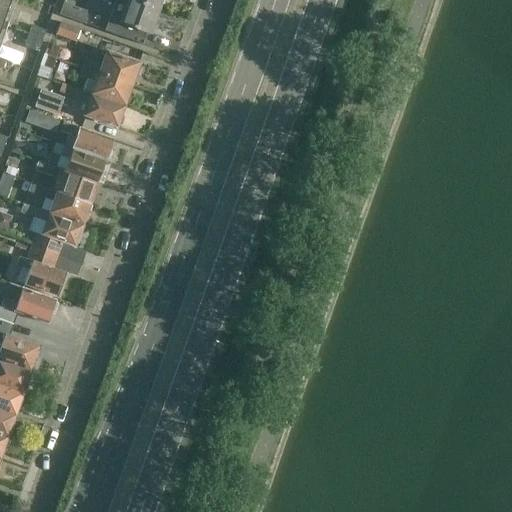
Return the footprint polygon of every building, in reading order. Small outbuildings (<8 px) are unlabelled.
[(0,0),(0,26),(9,0),(0,0)] [(150,33),(158,9),(134,0),(126,0),(119,21),(110,18),(105,31),(141,43),(145,32),(150,33)] [(134,0),(158,9),(161,0),(134,0)] [(84,23),(88,12),(62,3),(58,14),(84,23)] [(74,41),(79,28),(60,22),(56,34),(74,41)] [(37,51),(44,30),(30,25),(23,46),(37,51)] [(52,44),(48,55),(55,57),(59,46),(52,44)] [(85,58),(81,67),(131,83),(134,75),(138,73),(140,68),(138,63),(138,62),(106,50),(101,63),(85,58)] [(55,57),(48,55),(44,66),(51,69),(55,57)] [(61,82),(61,83),(90,93),(123,105),(123,103),(128,101),(130,96),(128,91),(131,83),(81,67),(79,75),(95,81),(91,93),(61,82)] [(90,93),(61,83),(58,91),(88,101),(83,115),(116,126),(116,124),(120,123),(122,116),(120,112),(123,105),(90,93)] [(56,114),(62,98),(40,89),(34,106),(56,114)] [(54,143),(54,144),(103,161),(103,159),(107,157),(110,151),(107,148),(111,139),(62,121),(59,130),(75,136),(71,149),(54,143)] [(38,161),(37,161),(63,170),(95,182),(96,180),(100,179),(102,172),(100,168),(103,161),(54,144),(51,151),(68,157),(63,170),(38,161)] [(30,182),(55,192),(88,203),(88,202),(92,200),(94,194),(92,190),(95,182),(63,170),(37,161),(35,169),(60,178),(56,191),(30,182)] [(1,175),(0,177),(0,199),(5,201),(13,180),(1,175)] [(55,192),(30,182),(27,190),(52,199),(48,212),(80,224),(81,222),(85,221),(87,215),(85,211),(88,203),(55,192)] [(22,203),(18,212),(45,221),(41,235),(35,233),(31,244),(30,248),(56,257),(61,242),(73,246),(74,243),(77,242),(80,236),(78,232),(80,224),(48,212),(22,203)] [(30,248),(29,248),(26,258),(18,255),(15,264),(29,269),(23,284),(55,295),(63,272),(52,268),(56,257),(30,248)] [(54,311),(56,305),(53,301),(54,299),(22,287),(16,303),(3,298),(0,305),(0,306),(45,323),(49,313),(54,311)] [(0,360),(28,370),(29,368),(33,369),(37,358),(33,356),(37,345),(0,332),(0,360)] [(28,370),(0,360),(0,384),(21,392),(21,391),(25,388),(28,382),(25,379),(28,370)] [(0,409),(13,414),(16,406),(20,403),(22,397),(20,394),(21,392),(0,384),(0,409)] [(0,434),(5,436),(6,434),(10,432),(12,426),(10,422),(13,414),(0,409),(0,434)]
